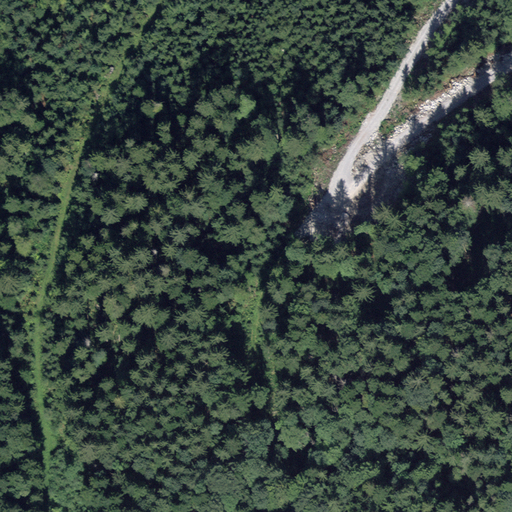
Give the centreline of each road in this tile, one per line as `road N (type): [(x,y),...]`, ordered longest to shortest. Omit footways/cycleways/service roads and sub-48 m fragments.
road 1 (track): [(165,0),(120,68),(64,202),(39,321),(50,504)]
road 2 (track): [(254,408),(252,333),(264,285),(452,0)]
